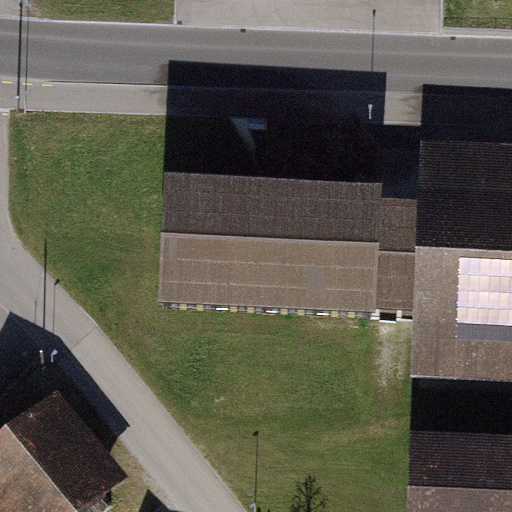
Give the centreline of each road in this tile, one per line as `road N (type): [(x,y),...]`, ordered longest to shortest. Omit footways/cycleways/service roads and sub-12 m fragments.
road 1 (tertiary): [(511,83),(91,65),(0,51)]
road 2 (residential): [(203,511),(0,282)]
